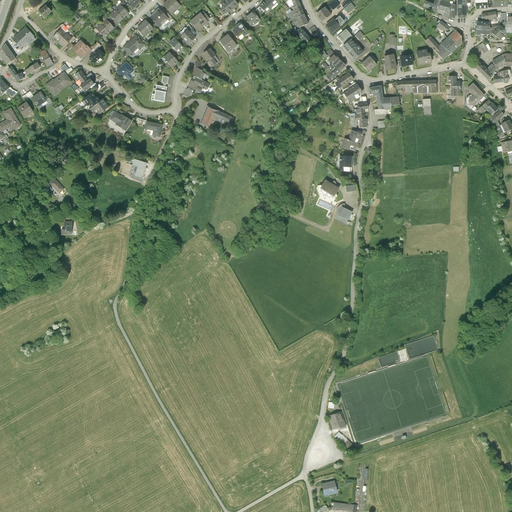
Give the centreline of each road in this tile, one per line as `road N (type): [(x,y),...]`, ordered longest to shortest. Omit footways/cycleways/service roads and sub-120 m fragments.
road 1 (track): [(136,218),(114,308),(119,326),(225,511)]
road 2 (residential): [(355,241),(359,161),(372,121),(366,82)]
road 3 (residential): [(254,0),(194,49),(177,81),(179,112)]
